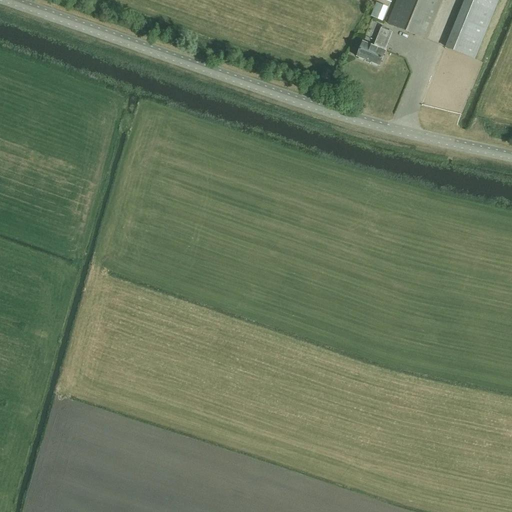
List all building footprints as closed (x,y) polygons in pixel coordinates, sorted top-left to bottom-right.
[(425,39),(441,0),(397,0),(388,24),(425,39)] [(465,0),(446,46),(475,58),(498,0),(465,0)] [(377,2),(371,16),(383,21),(389,7),(377,2)] [(375,34),(378,24),(371,21),(367,31),(375,34)] [(384,50),(392,32),(382,28),(374,46),(363,42),(357,56),(379,65),(385,51),(384,50)]
